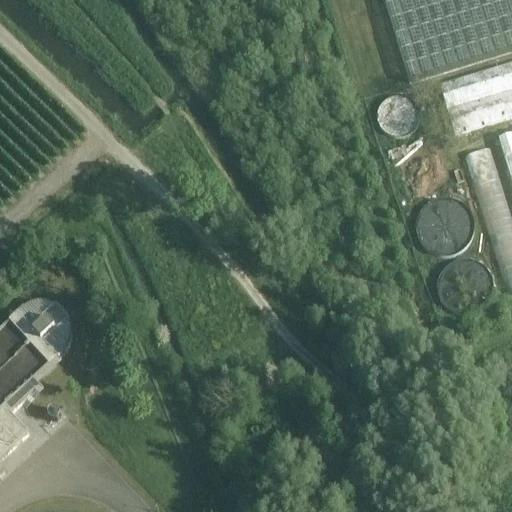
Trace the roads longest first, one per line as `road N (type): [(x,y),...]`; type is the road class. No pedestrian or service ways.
road 1 (track): [(0,36),(218,250),(292,342)]
road 2 (track): [(102,136),(0,229)]
